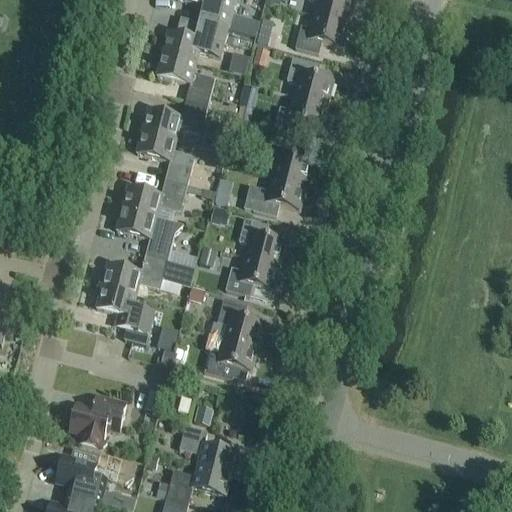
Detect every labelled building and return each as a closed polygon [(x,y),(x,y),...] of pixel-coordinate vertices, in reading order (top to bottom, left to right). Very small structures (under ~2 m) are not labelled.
[(214,1),(214,0),(178,0),(177,4),(203,11),(199,27),(228,35),(235,7),(214,1)] [(342,0),(308,0),(308,4),(317,7),(314,20),(348,29),(355,5),(342,2),(342,0)] [(342,53),(348,29),(314,20),(310,34),(301,31),(295,54),(319,60),(322,48),(342,53)] [(220,63),(228,35),(199,27),(194,45),(168,38),(163,59),(196,68),(199,58),(220,63)] [(264,72),(269,56),(256,53),(253,61),(252,69),(264,72)] [(253,61),(236,56),(231,74),(249,79),(252,69),(253,61)] [(194,79),(196,68),(163,59),(157,81),(190,90),(185,107),(207,112),(215,84),(194,79)] [(293,101),(327,110),(334,87),(313,81),(316,69),(292,63),(287,86),(296,88),(293,101)] [(321,134),(327,110),(293,101),(289,115),(280,113),(274,135),(297,141),(300,129),(321,134)] [(200,140),(207,112),(185,107),(181,124),(148,115),(142,137),(176,146),(179,135),(200,140)] [(173,156),(176,146),(142,137),(137,159),(170,167),(165,184),(187,190),(195,162),(173,156)] [(272,183),(306,192),(312,168),(292,163),(295,151),(271,145),(265,167),(275,170),(272,183)] [(300,216),(306,192),(272,183),(268,196),(249,192),(244,214),(253,216),(276,222),(279,210),(300,216)] [(180,218),(187,190),(165,184),(161,201),(128,193),(122,214),(156,223),(159,212),(180,218)] [(183,230),(156,223),(122,214),(116,236),(150,245),(145,262),(167,267),(177,231),(182,233),(183,230)] [(244,263),(279,272),(285,248),(265,242),(268,230),(244,224),(238,246),(248,249),(244,263)] [(195,275),(167,267),(145,262),(141,279),(108,270),(102,292),(136,300),(139,290),(160,295),(162,286),(190,294),(195,275)] [(273,295),(279,272),(244,263),(241,276),(231,273),(225,296),(249,302),(252,290),(273,295)] [(133,311),(136,300),(102,292),(96,314),(117,319),(114,332),(127,336),(125,344),(146,350),(154,317),(133,311)] [(223,344),(258,353),(264,329),(243,324),(247,312),(223,305),(217,328),(227,330),(223,344)] [(252,377),(258,353),(223,344),(220,357),(210,355),(204,377),(232,384),(235,372),(252,377)] [(173,371),(176,359),(164,356),(161,368),(173,371)] [(187,418),(191,405),(181,402),(177,416),(187,418)] [(119,437),(126,412),(101,405),(98,417),(76,411),(69,435),(84,438),(81,449),(100,454),(106,434),(119,437)] [(208,431),(212,415),(197,412),(193,428),(208,431)] [(197,472),(231,480),(237,458),(204,450),(207,438),(185,432),(179,455),(200,461),(197,472)] [(159,463),(148,460),(144,473),(156,476),(159,463)] [(66,501),(100,510),(107,484),(93,481),(96,471),(62,463),(55,490),(67,494),(66,501)] [(226,502),(231,480),(197,472),(195,482),(174,477),(166,505),(188,510),(193,493),(226,502)] [(112,494),(108,508),(125,511),(137,511),(141,501),(112,494)] [(99,511),(100,510),(66,501),(64,509),(51,506),(49,511),(99,511)]
